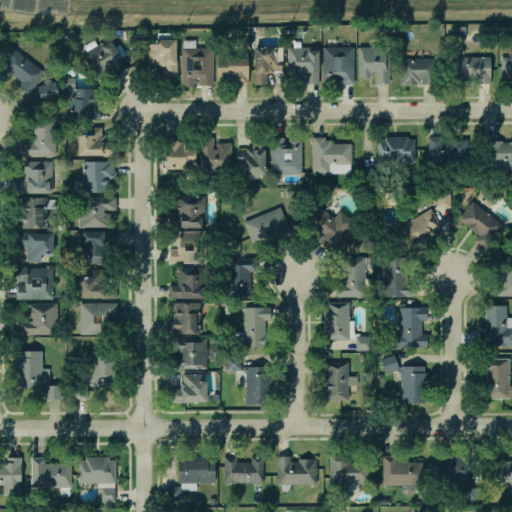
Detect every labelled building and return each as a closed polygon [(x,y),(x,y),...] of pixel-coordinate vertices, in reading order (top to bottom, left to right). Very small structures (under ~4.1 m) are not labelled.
[(68,0),(28,0),(28,12),(68,12),(68,0)] [(119,43),(113,46),(109,39),(81,53),(93,76),(110,67),(114,74),(125,68),(120,56),(124,53),(119,43)] [(195,47),(194,39),(180,39),(181,85),(212,84),(211,46),(195,47)] [(175,76),(175,40),(147,40),(147,64),(162,64),(162,76),(175,76)] [(355,76),(359,76),(359,78),(368,77),(368,76),(371,76),(371,71),(373,71),(373,83),(388,82),(387,44),(355,44),(355,76)] [(251,83),(265,83),(265,71),(281,71),(281,45),(251,45),(251,83)] [(285,45),(286,75),(303,75),(303,82),(316,81),(316,50),(306,50),(306,45),(285,45)] [(353,46),(322,45),(321,83),(353,83),(353,46)] [(44,73),(13,46),(0,61),(0,69),(7,76),(10,72),(21,81),(17,85),(27,93),(44,73)] [(247,56),(216,55),(216,81),(247,82),(247,56)] [(489,55),(455,56),(455,78),(474,78),(475,82),(489,82),(489,55)] [(511,56),(500,56),(500,82),(511,82),(511,56)] [(399,57),(399,83),(432,83),(433,57),(399,57)] [(97,87),(74,87),(74,76),(65,76),(65,97),(72,97),(73,119),(98,118),(97,87)] [(58,95),(54,80),(36,85),(40,100),(58,95)] [(52,121),(32,122),(33,138),(26,139),(26,156),(53,155),(52,121)] [(102,126),(88,126),(89,134),(77,134),(78,155),(112,155),(112,141),(102,141),(102,126)] [(268,136),(269,173),(300,172),(300,135),(268,136)] [(412,138),(413,160),(376,161),(375,138),(383,138),(383,135),(405,135),(405,138),(412,138)] [(213,142),(213,136),(199,136),(199,173),(230,173),(230,142),(213,142)] [(349,142),(349,172),(310,172),(310,136),(323,136),(323,139),(329,139),(329,142),(349,142)] [(427,136),(427,163),(467,162),(466,136),(427,136)] [(164,139),(176,139),(176,141),(180,141),(180,143),(194,144),(194,159),(184,159),(184,166),(164,166),(164,139)] [(511,140),(486,141),(487,171),(511,170),(511,140)] [(265,146),(237,146),(237,166),(246,166),(245,177),(264,178),(265,146)] [(51,160),(23,161),(23,178),(15,178),(15,193),(52,192),(51,160)] [(111,160),(111,171),(114,171),(114,181),(108,181),(108,191),(100,191),(100,193),(84,193),(84,191),(81,191),(81,160),(111,160)] [(436,192),(436,206),(449,206),(449,192),(436,192)] [(173,195),(203,194),(203,226),(166,226),(166,212),(174,212),(173,195)] [(46,228),(47,197),(17,196),(16,227),(46,228)] [(78,227),(109,227),(109,210),(116,210),(115,197),(78,197),(78,227)] [(456,218),(470,200),(501,224),(483,247),(472,239),(476,234),(456,218)] [(334,217),(316,204),(303,221),(323,236),(318,243),(330,252),(353,221),(338,211),(334,217)] [(241,220),(278,205),(287,226),(250,242),(241,220)] [(398,225),(408,247),(441,232),(431,209),(398,225)] [(166,230),(204,229),(204,262),(166,262),(166,248),(175,248),(175,245),(166,245),(166,230)] [(27,259),(39,259),(39,252),(51,252),(51,232),(26,232),(26,230),(14,230),(14,245),(24,245),(24,252),(27,252),(27,259)] [(79,263),(104,263),(103,245),(116,244),(115,230),(78,232),(79,263)] [(491,295),(511,294),(511,255),(497,255),(497,283),(491,283),(491,295)] [(336,297),(367,296),(366,256),(340,256),(340,282),(336,282),(336,297)] [(383,267),(382,295),(407,297),(409,257),(377,256),(376,267),(383,267)] [(225,257),(226,296),(248,295),(248,270),(254,270),(254,257),(225,257)] [(175,266),(203,265),(204,296),(201,296),(201,297),(179,298),(179,296),(167,297),(167,283),(175,283),(175,266)] [(53,298),(52,267),(15,267),(16,299),(53,298)] [(79,297),(108,298),(108,269),(92,269),(91,276),(79,276),(79,297)] [(14,320),(14,333),(56,333),(56,301),(25,301),(25,320),(14,320)] [(168,319),(171,319),(171,301),(198,301),(198,332),(168,332),(168,319)] [(80,333),(116,333),(115,318),(116,318),(116,302),(79,302),(80,333)] [(348,302),(323,302),(324,339),(355,338),(355,350),(369,349),(369,335),(354,335),(353,320),(349,320),(348,302)] [(485,305),(484,344),(511,344),(511,316),(506,317),(506,305),(485,305)] [(244,331),(234,332),(234,346),(264,345),(264,319),(270,319),(269,306),(243,307),(244,331)] [(427,346),(426,334),(421,334),(421,320),(427,320),(426,307),(399,307),(400,334),(391,334),(391,347),(427,346)] [(204,367),(205,336),(174,336),(173,355),(167,355),(167,367),(204,367)] [(23,350),(40,349),(40,367),(47,367),(47,382),(45,382),(45,384),(60,384),(59,398),(45,397),(45,384),(41,384),(41,387),(23,386),(23,380),(15,379),(15,356),(17,356),(17,349),(23,350)] [(91,387),(113,386),(112,349),(90,350),(91,387)] [(398,368),(394,354),(381,358),(385,372),(398,368)] [(245,403),(266,403),(266,366),(240,366),(240,356),(226,356),(226,370),(236,370),(236,386),(245,386),(245,403)] [(511,385),(508,385),(508,358),(479,358),(479,371),(485,371),(485,397),(511,397),(511,385)] [(348,362),(324,361),(323,399),(348,400),(348,385),(357,385),(357,376),(348,375),(348,362)] [(401,403),(425,403),(425,365),(400,366),(401,403)] [(205,401),(204,373),(181,373),(181,388),(170,388),(170,402),(205,401)] [(327,453),(327,491),(346,491),(345,481),(367,481),(367,460),(347,461),(347,459),(338,459),(338,453),(327,453)] [(429,456),(443,456),(443,454),(459,453),(460,457),(467,457),(467,480),(430,480),(429,456)] [(511,490),(511,459),(500,459),(500,453),(486,453),(486,480),(510,480),(510,490),(511,490)] [(380,454),(379,485),(419,485),(420,461),(393,461),(394,454),(380,454)] [(77,459),(76,482),(114,482),(114,458),(107,458),(107,455),(83,455),(83,459),(77,459)] [(175,455),(206,455),(206,457),(213,457),(213,481),(175,482),(175,455)] [(222,455),(222,482),(261,481),(261,455),(249,455),(249,461),(235,461),(235,455),(222,455)] [(316,459),(289,459),(289,455),(276,455),(276,485),(316,485),(316,459)] [(0,493),(21,493),(20,456),(6,457),(6,462),(0,462),(0,493)] [(70,486),(69,463),(44,463),(43,456),(30,457),(31,487),(70,486)] [(464,481),(460,493),(473,498),(478,485),(464,481)]
